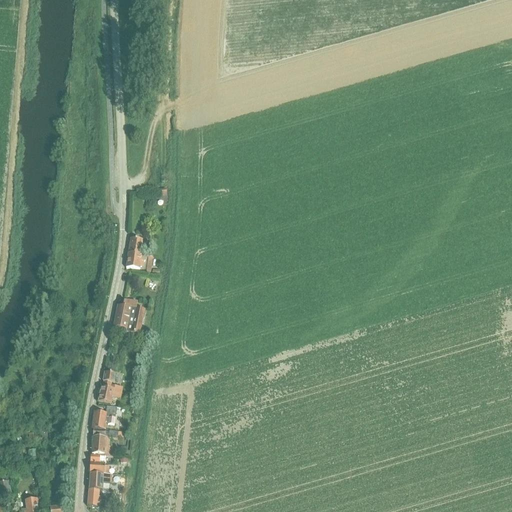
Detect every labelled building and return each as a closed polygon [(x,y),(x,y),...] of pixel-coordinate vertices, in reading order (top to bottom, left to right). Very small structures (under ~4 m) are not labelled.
[(145,263),(146,257),(141,256),(143,241),(130,240),(128,254),(126,269),(140,271),(140,268),(144,268),(144,263),(145,263)] [(123,308),(118,307),(113,332),(131,335),(139,336),(144,312),(135,310),(137,304),(124,301),(123,308)] [(117,360),(109,359),(107,371),(115,372),(117,360)] [(111,386),(110,390),(111,383),(115,384),(116,375),(104,373),(103,382),(104,382),(103,388),(102,388),(101,388),(98,403),(111,405),(112,399),(121,401),(123,389),(111,386)] [(94,413),(92,430),(94,430),(105,432),(105,431),(104,431),(105,424),(108,424),(108,426),(114,427),(115,421),(116,409),(107,408),(106,415),(106,414),(94,413)] [(94,430),(92,455),(105,456),(106,440),(109,440),(109,441),(117,442),(117,441),(124,441),(124,434),(109,432),(109,433),(105,433),(105,431),(105,432),(94,430)] [(91,457),(90,475),(109,476),(109,468),(109,465),(105,464),(104,464),(104,458),(102,458),(100,457),(91,457)] [(109,476),(90,475),(89,491),(88,507),(98,508),(99,494),(102,494),(102,491),(103,491),(103,484),(111,485),(112,481),(112,476),(109,476)] [(8,477),(0,478),(0,498),(1,501),(4,500),(12,499),(9,483),(8,477)] [(27,511),(23,511),(38,511),(37,505),(40,504),(40,500),(36,500),(26,502),(27,511)]
